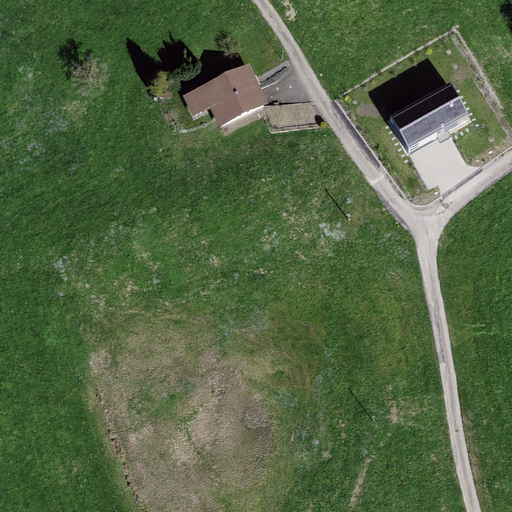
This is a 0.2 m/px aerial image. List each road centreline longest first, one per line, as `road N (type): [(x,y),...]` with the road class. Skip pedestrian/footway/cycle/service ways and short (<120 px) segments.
road 1 (track): [(262,0),(427,248),(477,511)]
road 2 (track): [(427,248),(462,191),(511,166)]
